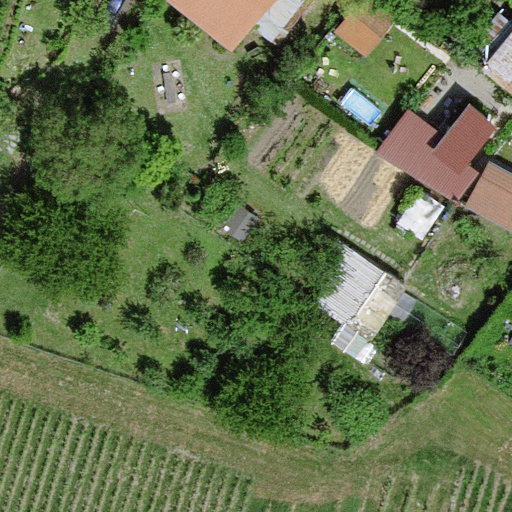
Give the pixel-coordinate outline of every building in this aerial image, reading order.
[(183,0),(236,42),(268,0),(183,0)] [(378,0),(360,0),(334,31),(367,58),(400,18),(378,0)] [(511,35),(489,64),(511,83),(511,35)] [(498,129),(470,105),(434,154),(425,148),(437,131),(409,110),(378,155),(450,199),(453,195),(460,201),(481,174),(470,167),(498,129)] [(483,175),(465,209),(511,234),(511,174),(490,163),(483,175)] [(424,188),(404,220),(425,233),(445,202),(424,188)] [(240,201),(225,222),(245,236),(259,215),(240,201)] [(386,270),(350,327),(371,340),(407,284),(386,270)]
